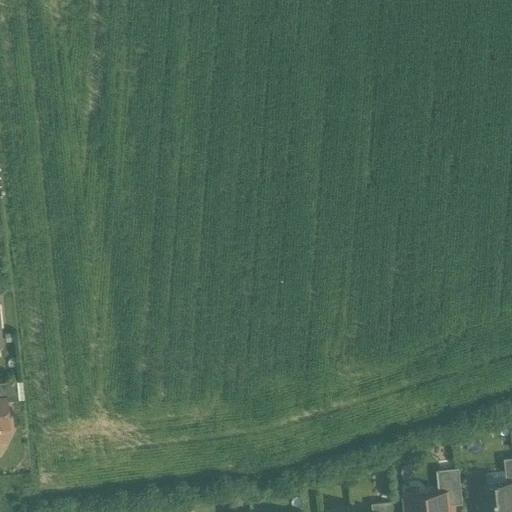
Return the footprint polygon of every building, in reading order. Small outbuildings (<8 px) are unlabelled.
[(17,379),(0,381),(0,398),(5,398),(5,400),(19,399),(17,379)] [(511,456),(503,457),(505,482),(511,481),(511,456)] [(457,466),(435,469),(438,492),(444,491),(446,504),(461,502),(457,466)] [(511,511),(511,481),(505,482),(476,486),(478,504),(477,506),(477,511),(511,511)] [(438,492),(408,495),(409,511),(446,511),(446,504),(444,491),(438,492)] [(391,511),(390,500),(370,502),(371,511),(391,511)]
